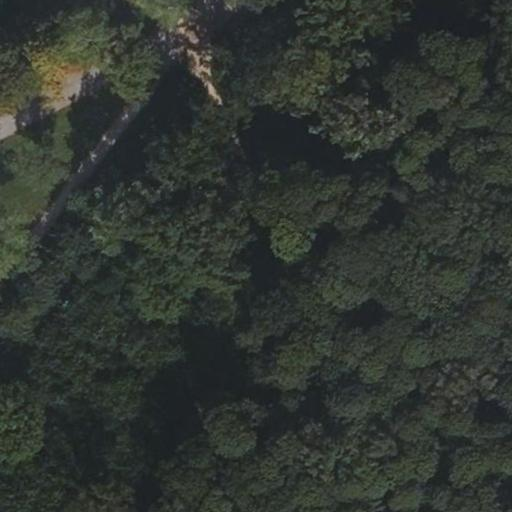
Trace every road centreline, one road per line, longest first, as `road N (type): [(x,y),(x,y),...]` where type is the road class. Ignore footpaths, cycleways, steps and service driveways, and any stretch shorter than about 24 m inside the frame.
road 1 (track): [(384,511),(195,11)]
road 2 (track): [(0,290),(195,11),(195,0)]
road 3 (track): [(195,11),(0,136)]
